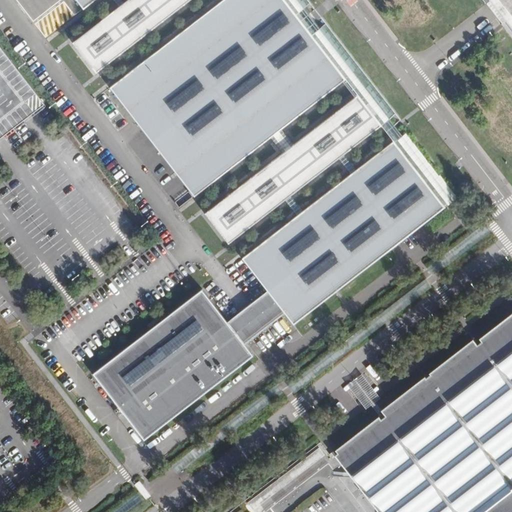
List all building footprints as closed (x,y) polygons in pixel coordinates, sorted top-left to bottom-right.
[(96,371),(148,437),(257,354),(250,343),(288,314),(295,324),(452,202),(308,18),(293,0),(78,0),(98,25),(74,42),(269,291),(229,320),(204,288),(96,371)] [(511,0),(483,0),(511,37),(511,0)] [(511,511),(511,310),(478,337),(479,339),(475,343),(471,337),(380,408),(384,413),(379,416),(378,414),(335,447),(337,450),(342,456),(338,459),(379,511),(511,511)] [(379,396),(361,371),(345,383),(364,408),(370,403),(378,414),(379,416),(384,413),(380,408),(374,400),(379,396)] [(342,456),(337,450),(333,453),(338,459),(342,456)]
